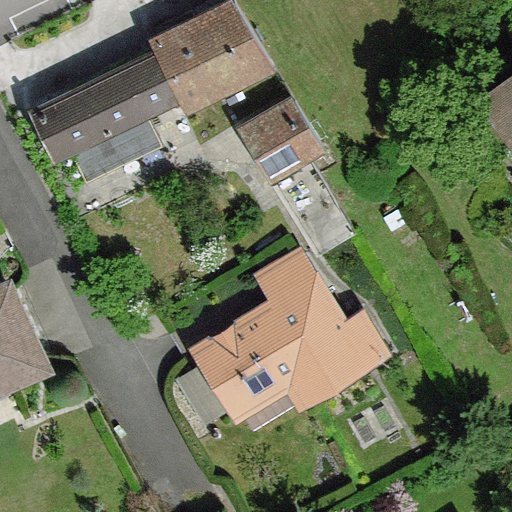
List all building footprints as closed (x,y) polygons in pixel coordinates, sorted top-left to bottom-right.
[(165,47),(38,109),(60,153),(187,91),(194,104),(273,65),(235,0),(234,0),(160,36),(165,47)] [(511,79),(473,112),(511,158),(511,79)] [(295,98),(248,126),(276,175),(309,156),(323,147),(295,98)] [(320,255),(312,241),(261,270),(279,300),(199,345),(238,414),(296,382),(306,401),(393,352),(368,308),(354,316),(320,255)] [(0,398),(64,370),(24,273),(0,282),(0,398)]
